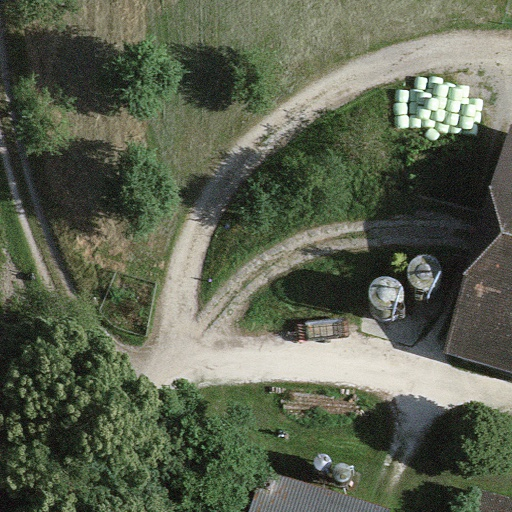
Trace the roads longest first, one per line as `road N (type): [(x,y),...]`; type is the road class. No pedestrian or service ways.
road 1 (track): [(0,31),(2,100),(50,262),(87,339),(142,406)]
road 2 (track): [(415,388),(311,368),(228,369),(179,387),(142,406),(112,458),(104,511)]
